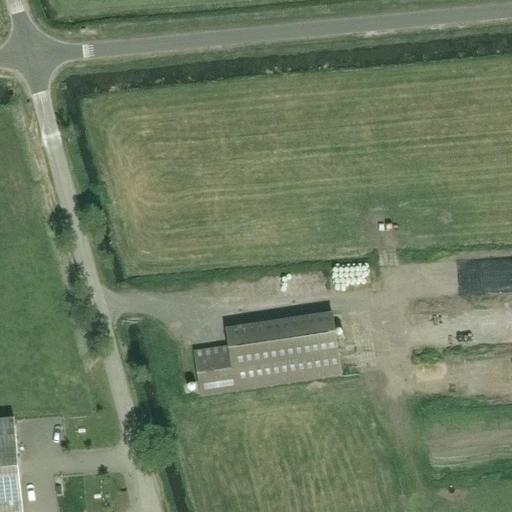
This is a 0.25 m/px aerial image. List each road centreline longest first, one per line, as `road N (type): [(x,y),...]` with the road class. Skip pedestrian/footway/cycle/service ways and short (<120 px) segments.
road 1 (unclassified): [(28,55),(511,12)]
road 2 (unclassified): [(152,511),(28,55)]
